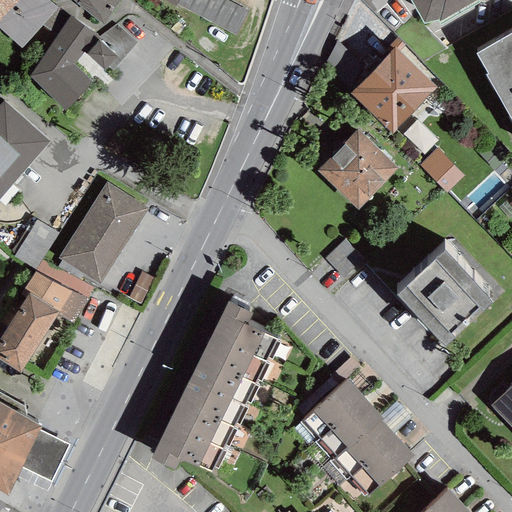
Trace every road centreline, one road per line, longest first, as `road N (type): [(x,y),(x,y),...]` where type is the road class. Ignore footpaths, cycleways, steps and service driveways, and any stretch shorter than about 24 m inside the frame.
road 1 (residential): [(225,199),(511,511)]
road 2 (secondary): [(70,511),(225,199)]
road 3 (secondary): [(225,199),(315,0)]
